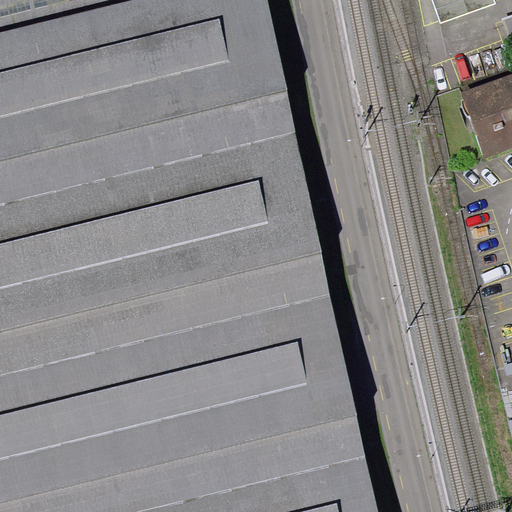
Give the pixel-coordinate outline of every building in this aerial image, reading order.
[(0,241),(298,168),(266,0),(121,0),(0,30),(0,241)] [(0,0),(0,30),(121,0),(0,0)] [(432,0),(441,22),(496,3),(495,0),(432,0)] [(511,21),(502,26),(511,54),(511,21)] [(511,83),(511,84),(461,104),(485,169),(511,159),(511,83)] [(0,412),(333,331),(298,168),(0,241),(0,412)] [(0,511),(301,511),(372,495),(333,331),(0,412),(0,511)] [(376,511),(372,495),(301,511),(376,511)]
